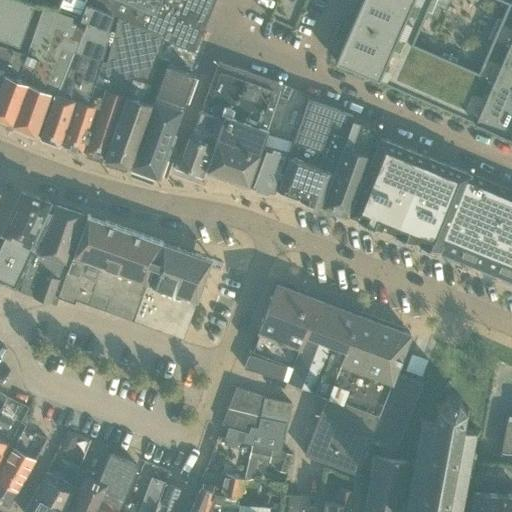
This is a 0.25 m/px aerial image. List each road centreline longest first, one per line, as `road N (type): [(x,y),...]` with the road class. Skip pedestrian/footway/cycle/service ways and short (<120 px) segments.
road 1 (unclassified): [(17,319),(37,383),(193,443),(273,231)]
road 2 (tertiary): [(273,231),(0,152)]
road 3 (tertiary): [(511,325),(273,231)]
